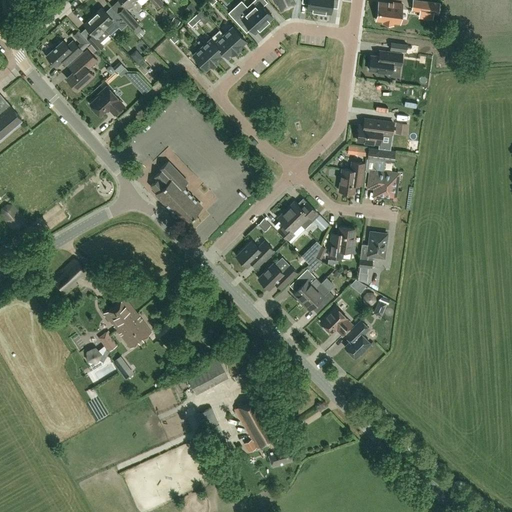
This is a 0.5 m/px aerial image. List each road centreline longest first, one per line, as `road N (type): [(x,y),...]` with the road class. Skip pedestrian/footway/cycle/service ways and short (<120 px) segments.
road 1 (tertiary): [(462,511),(204,262)]
road 2 (residential): [(296,171),(215,92),(288,29),(352,35)]
road 3 (unclassified): [(130,204),(113,165),(28,72),(15,44)]
road 4 (residential): [(296,171),(336,132),(352,35)]
road 5 (tertiary): [(0,275),(130,204)]
road 6 (residential): [(204,262),(296,171)]
